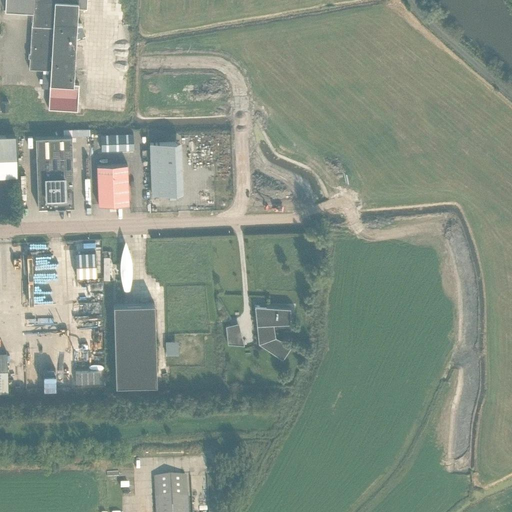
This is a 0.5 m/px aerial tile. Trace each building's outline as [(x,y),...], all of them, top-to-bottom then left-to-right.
[(31,25),(30,53),(29,53),(28,57),(30,58),(29,69),(50,70),(48,108),(77,110),(79,84),(73,83),(78,0),(33,0),(32,25),(31,25)] [(14,135),(0,135),(0,175),(16,175),(14,135)] [(35,137),(38,207),(74,206),(71,136),(35,137)] [(152,194),(177,193),(175,142),(150,143),(152,194)] [(127,164),(97,165),(98,205),(129,204),(127,164)] [(95,252),(75,253),(76,277),(96,276),(95,252)] [(54,288),(29,288),(29,312),(55,312),(54,288)] [(156,384),(154,303),(113,304),(116,385),(156,384)] [(290,323),(290,308),(254,306),(258,344),(282,360),(291,345),(275,337),(273,324),(290,323)] [(238,323),(225,326),(227,344),(243,345),(238,323)] [(180,350),(179,336),(168,337),(168,350),(180,350)] [(154,478),(155,511),(187,511),(186,476),(154,478)]
